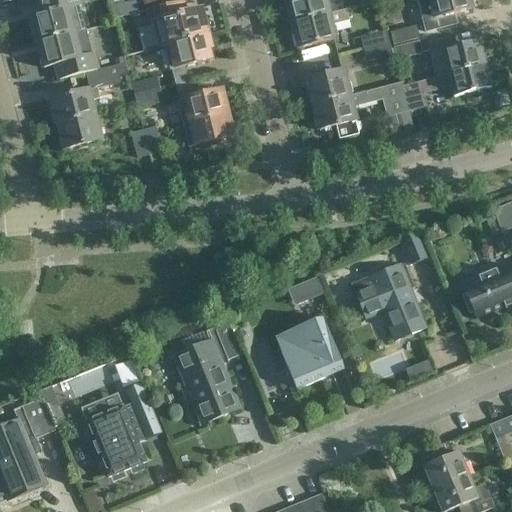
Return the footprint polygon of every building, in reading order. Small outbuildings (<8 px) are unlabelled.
[(295,0),(287,2),(293,27),(347,13),(347,11),(330,16),(332,13),(330,4),(328,4),(340,1),(339,0),(295,0)] [(469,0),(431,0),(437,22),(473,13),(469,0)] [(114,21),(141,15),(138,2),(110,8),(114,21)] [(31,22),(37,47),(74,37),(69,18),(78,16),(75,4),(65,6),(67,12),(31,22)] [(144,14),(154,52),(164,50),(205,39),(208,39),(207,36),(212,34),(209,21),(204,22),(201,9),(185,13),(182,4),(144,14)] [(347,13),(293,27),(299,52),(336,43),(335,41),(339,37),(336,28),(334,28),(350,23),(347,13)] [(393,46),(420,40),(416,27),(414,28),(390,34),(393,46)] [(363,53),(390,46),(387,32),(360,39),(363,53)] [(74,37),(37,47),(44,72),(80,63),(74,37)] [(205,39),(173,48),(164,50),(170,73),(211,63),(205,39)] [(397,62),(423,56),(419,43),(394,49),(397,62)] [(481,43),(451,51),(451,46),(429,52),(436,79),(487,67),(481,43)] [(366,64),(393,57),(390,46),(363,53),(366,64)] [(100,59),(104,72),(125,67),(122,53),(100,59)] [(52,104),(58,129),(95,119),(91,104),(100,102),(97,91),(109,88),(107,84),(128,79),(125,67),(104,72),(85,77),(89,94),(52,104)] [(487,67),(436,79),(403,88),(410,114),(428,109),(424,96),(452,88),(455,99),(493,90),(487,67)] [(307,83),(314,108),(350,99),(350,98),(353,93),(351,84),(346,82),(344,74),(307,83)] [(134,99),(160,92),(157,79),(130,86),(134,99)] [(350,99),(314,108),(320,134),(335,130),(339,143),(359,138),(356,125),(357,124),(353,110),(382,102),(392,139),(414,134),(410,114),(403,88),(402,84),(350,98),(350,99)] [(509,91),(493,91),(493,105),(509,106),(509,91)] [(137,111),(164,104),(160,92),(134,99),(137,111)] [(222,93),(187,102),(177,105),(183,128),(225,117),(228,117),(222,93)] [(231,140),(225,117),(183,128),(189,151),(231,140)] [(95,119),(58,129),(65,153),(101,144),(95,119)] [(149,159),(161,156),(155,129),(142,132),(149,159)] [(149,159),(142,132),(130,135),(137,162),(149,159)] [(511,201),(495,208),(503,233),(511,229),(511,201)] [(430,261),(421,239),(401,246),(410,269),(430,261)] [(511,266),(511,267),(511,272),(464,292),(476,322),(511,307),(511,266)] [(374,281),(354,289),(357,296),(367,321),(384,314),(395,343),(424,331),(409,293),(414,291),(405,269),(374,281)] [(321,277),(289,290),(296,307),(328,294),(321,277)] [(243,358),(229,325),(226,316),(203,325),(211,346),(176,360),(203,427),(238,412),(219,365),(226,362),(227,364),(243,358)] [(302,334),(277,344),(282,354),(281,355),(296,392),(324,380),(322,374),(329,371),(341,367),(323,320),(307,327),(310,334),(306,336),(305,332),(302,333),(302,334)] [(88,429),(82,432),(87,442),(92,440),(94,446),(92,446),(97,458),(99,458),(102,463),(96,465),(100,476),(106,474),(108,479),(110,479),(112,484),(127,478),(125,473),(129,471),(132,476),(146,471),(144,465),(145,464),(144,461),(137,444),(136,441),(143,438),(145,442),(162,436),(142,386),(125,393),(130,405),(131,407),(123,410),(123,409),(107,415),(106,413),(101,415),(102,417),(86,424),(88,429)] [(50,389),(40,394),(43,401),(44,405),(55,400),(50,389)] [(29,447),(57,435),(44,405),(43,401),(13,414),(18,425),(0,432),(0,480),(9,504),(46,489),(29,447)] [(511,434),(495,441),(504,464),(511,460),(511,434)] [(426,471),(435,494),(470,480),(461,457),(456,459),(450,445),(435,451),(440,465),(426,471)] [(470,480),(435,494),(442,511),(456,511),(459,511),(490,511),(494,510),(484,486),(474,490),(470,480)] [(329,511),(323,497),(312,502),(316,511),(329,511)] [(316,511),(312,502),(300,506),(302,511),(316,511)]
